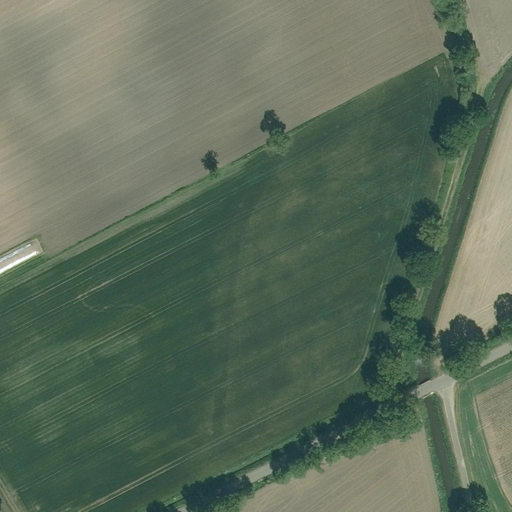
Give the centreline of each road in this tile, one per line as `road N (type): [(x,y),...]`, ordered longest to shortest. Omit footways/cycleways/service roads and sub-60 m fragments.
road 1 (unclassified): [(511,344),(190,511)]
road 2 (track): [(473,511),(445,380)]
